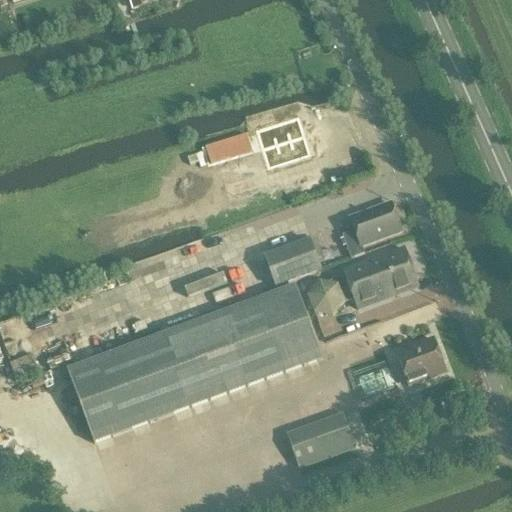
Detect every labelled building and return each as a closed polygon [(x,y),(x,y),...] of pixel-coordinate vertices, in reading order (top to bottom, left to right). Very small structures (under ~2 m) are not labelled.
[(132,0),(136,9),(163,0),(132,0)] [(312,103),(273,113),(284,156),(323,146),(312,103)] [(247,137),(206,150),(211,169),(253,156),(247,137)] [(362,249),(400,235),(390,207),(351,221),(355,234),(342,238),(351,261),(364,256),(362,249)] [(315,258),(321,256),(316,242),(310,244),(310,243),(265,259),(276,290),(321,273),(315,258)] [(342,274),(344,279),(335,282),(337,287),(319,284),(307,298),(313,315),(331,318),(343,305),(352,301),(356,312),(418,290),(404,252),(392,256),(389,248),(367,256),(370,264),(342,274)] [(95,445),(323,361),(296,289),(68,373),(95,445)] [(409,388),(445,375),(433,342),(397,356),(409,388)] [(386,364),(353,376),(362,402),(395,390),(386,364)] [(299,471),(355,451),(343,417),(287,437),(299,471)]
